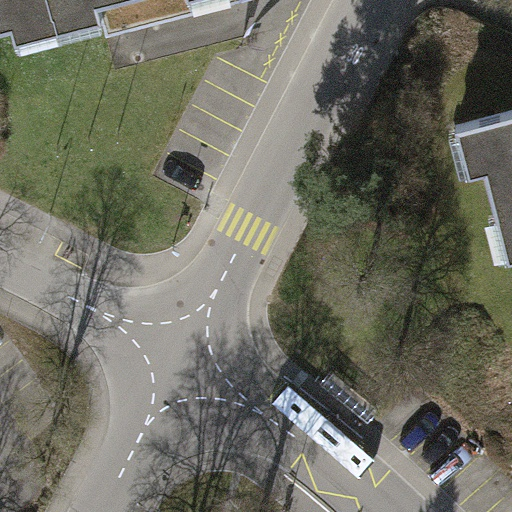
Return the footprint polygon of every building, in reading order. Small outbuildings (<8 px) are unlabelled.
[(64,43),(53,0),(0,0),(0,35),(16,31),(22,54),(64,43)] [(53,0),(64,43),(107,32),(101,11),(141,0),(191,0),(192,3),(204,0),(53,0)] [(204,0),(192,3),(191,0),(141,0),(101,11),(107,32),(108,39),(256,0),(204,0)] [(511,110),(455,125),(466,168),(484,164),(507,252),(511,250),(511,110)] [(332,369),(321,383),(369,422),(381,408),(332,369)]
